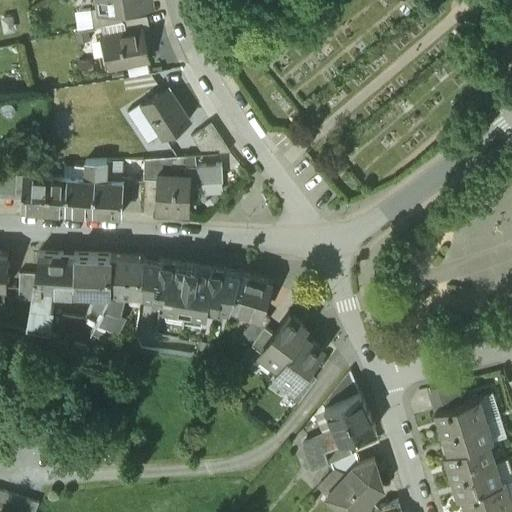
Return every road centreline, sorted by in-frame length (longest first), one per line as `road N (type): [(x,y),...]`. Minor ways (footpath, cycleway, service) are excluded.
road 1 (residential): [(317,245),(0,231)]
road 2 (residential): [(317,245),(191,53),(179,0)]
road 3 (residential): [(511,121),(367,231),(317,245)]
road 4 (residential): [(378,387),(317,245)]
road 5 (residential): [(511,349),(378,387)]
road 6 (residential): [(418,511),(378,387)]
